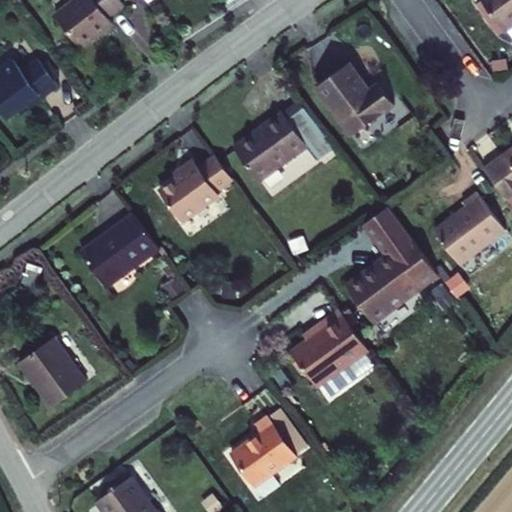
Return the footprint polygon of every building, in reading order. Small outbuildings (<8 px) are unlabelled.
[(68,0),(53,12),(81,49),(114,24),(109,18),(125,5),(121,0),(68,0)] [(22,115),(59,86),(36,56),(20,68),(11,57),(0,65),(0,109),(7,118),(18,110),(22,115)] [(396,105),(373,72),(338,95),(373,145),(415,114),(404,98),(396,105)] [(335,165),(309,128),(262,163),(287,200),(335,165)] [(254,187),(236,161),(220,172),(217,168),(178,196),(206,232),(242,205),(238,199),(254,187)] [(511,252),(511,217),(502,202),(483,214),(486,220),(452,243),(475,279),(511,252)] [(176,254),(153,220),(102,258),(127,291),(176,254)] [(396,333),(442,300),(459,288),(433,251),(417,262),(368,297),(396,333)] [(389,363),(360,323),(336,342),(340,349),(316,365),(341,398),(389,363)] [(100,386),(68,340),(33,366),(66,413),(100,386)] [(316,465),(289,426),(276,435),(281,442),(255,462),(279,493),(316,465)] [(153,511),(139,491),(111,511),(153,511)]
